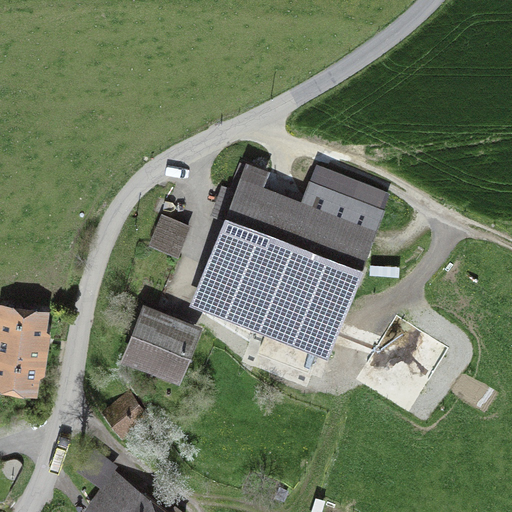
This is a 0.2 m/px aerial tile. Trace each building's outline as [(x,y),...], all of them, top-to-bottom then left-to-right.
[(238,318),(243,306),(325,339),(377,210),(314,185),(302,216),(253,197),(264,171),(241,162),(230,190),(241,194),(198,302),(238,318)] [(304,197),(282,192),(285,179),(271,176),(267,193),(303,200),(304,197)] [(177,254),(188,225),(162,215),(151,243),(177,254)] [(0,376),(33,381),(43,312),(5,307),(0,340),(0,376)] [(176,372),(193,330),(146,311),(129,353),(176,372)] [(106,410),(122,432),(145,414),(129,393),(106,410)] [(181,511),(173,506),(169,511),(168,511),(118,475),(94,507),(100,511),(181,511)]
